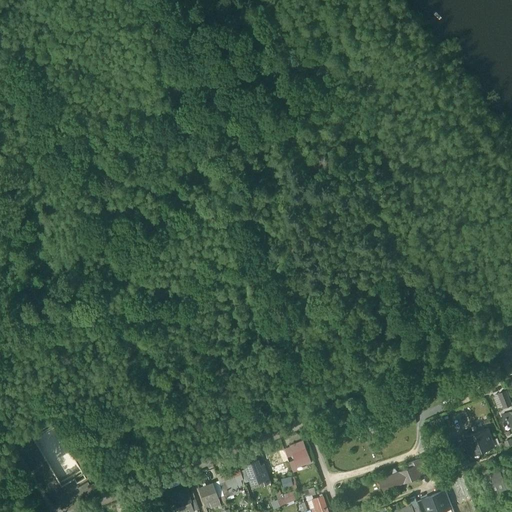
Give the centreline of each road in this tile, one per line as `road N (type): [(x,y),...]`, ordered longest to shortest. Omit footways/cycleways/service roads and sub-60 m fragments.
road 1 (track): [(304,424),(143,0)]
road 2 (residential): [(187,469),(304,424),(338,511)]
road 3 (residential): [(361,511),(498,459)]
